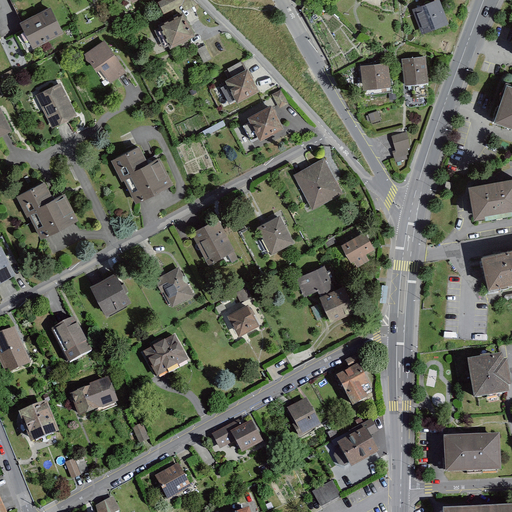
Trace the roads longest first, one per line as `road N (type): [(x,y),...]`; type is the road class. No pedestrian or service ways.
road 1 (residential): [(55,511),(377,337),(400,338)]
road 2 (residential): [(330,135),(0,312)]
road 3 (tertiary): [(487,0),(413,215)]
road 4 (residential): [(393,196),(280,0)]
road 5 (residential): [(330,135),(202,0)]
road 6 (tertiary): [(400,338),(402,491)]
road 7 (tertiary): [(413,215),(400,338)]
